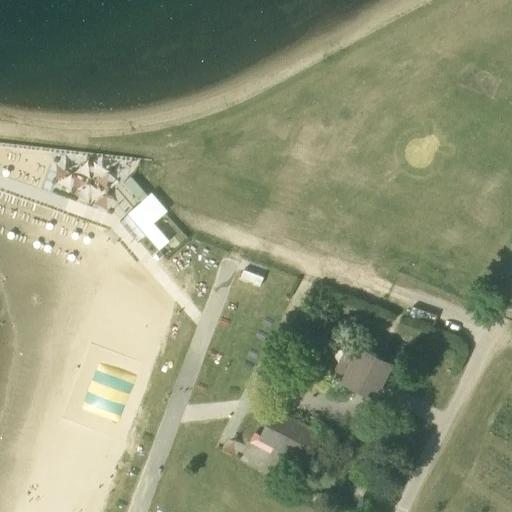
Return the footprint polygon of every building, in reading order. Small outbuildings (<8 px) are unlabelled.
[(502,0),(505,9),(511,7),(511,2),(511,0),(502,0)] [(476,28),(461,44),(479,60),(493,44),(476,28)] [(410,58),(376,107),(439,150),(473,101),(410,58)] [(303,127),(350,110),(339,82),(293,100),(303,127)] [(260,183),(267,161),(247,155),(240,177),(260,183)] [(142,204),(150,197),(134,178),(126,185),(142,204)] [(330,187),(322,212),(399,235),(407,210),(330,187)] [(149,196),(128,213),(129,214),(147,235),(160,251),(171,241),(155,223),(156,221),(169,210),(153,192),(149,196)] [(140,244),(148,238),(129,216),(122,223),(140,244)] [(471,232),(466,244),(489,253),(494,241),(471,232)] [(462,252),(457,265),(479,274),(485,262),(462,252)] [(351,342),(333,376),(375,397),(380,387),(393,363),(380,356),(362,347),(351,342)] [(304,461),(319,431),(275,409),(259,438),(304,461)]
